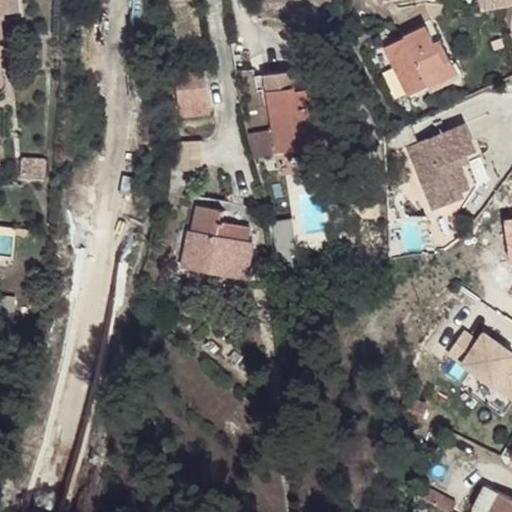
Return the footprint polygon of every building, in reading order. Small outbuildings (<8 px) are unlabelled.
[(0,0),(0,11),(14,9),(13,0),(0,0)] [(511,0),(481,0),(483,8),(511,3),(511,0)] [(424,25),(382,43),(404,93),(424,85),(421,78),(449,65),(437,39),(431,42),(424,25)] [(424,85),(404,93),(407,99),(454,77),(449,65),(421,78),(424,85)] [(268,72),(272,110),(314,105),(309,66),(268,72)] [(174,74),(179,106),(210,100),(204,70),(174,74)] [(179,106),(181,112),(210,107),(210,100),(179,106)] [(272,110),(277,150),(319,145),(314,105),(272,110)] [(458,122),(406,148),(436,209),(463,196),(460,191),(468,186),(457,164),(462,162),(458,156),(472,149),(458,122)] [(203,136),(171,138),(173,168),(205,166),(203,136)] [(471,192),(468,186),(460,191),(463,196),(471,192)] [(189,214),(188,238),(242,240),(242,226),(213,225),(214,214),(189,214)] [(185,238),(183,262),(208,263),(208,277),(244,277),(246,240),(242,240),(188,238),(185,238)] [(346,252),(347,263),(368,261),(366,250),(346,252)] [(183,262),(182,276),(208,277),(208,263),(183,262)] [(464,326),(446,353),(511,397),(511,342),(484,324),(477,335),(464,326)] [(405,389),(397,413),(421,420),(425,408),(427,405),(418,401),(420,394),(405,389)] [(395,483),(390,511),(407,511),(411,492),(395,483)] [(511,511),(511,498),(484,484),(471,511),(511,511)] [(411,492),(407,511),(416,511),(419,497),(411,492)] [(442,498),(437,507),(446,511),(451,511),(455,504),(442,498)]
